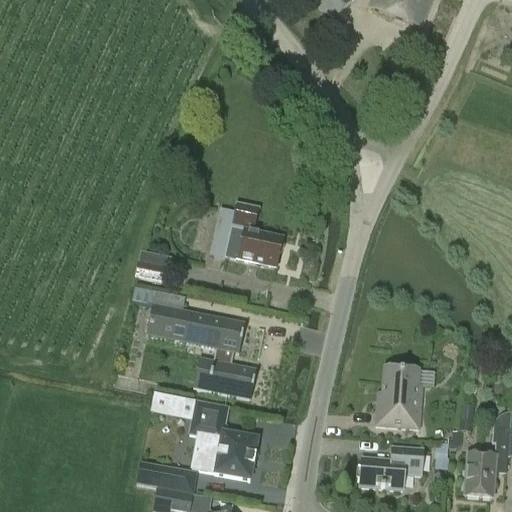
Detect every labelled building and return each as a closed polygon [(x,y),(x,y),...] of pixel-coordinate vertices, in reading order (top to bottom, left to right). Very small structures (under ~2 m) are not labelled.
[(357,1),(356,0),(305,0),(332,26),(357,1)] [(433,0),(373,0),(370,9),(422,30),(433,0)] [(218,212),(212,245),(229,249),(226,262),(274,273),(281,243),(252,237),(257,212),(235,207),(233,215),(218,212)] [(166,288),(169,272),(168,272),(137,266),(136,265),(133,282),(166,288)] [(152,308),(146,339),(215,353),(212,364),(198,361),(192,392),(249,404),(255,373),(231,368),(233,356),(237,357),(243,326),(152,308)] [(380,409),(376,409),(374,430),(417,433),(420,392),(416,391),(418,375),(383,372),(380,409)] [(191,474),(249,484),(256,444),(222,438),(227,412),(194,406),(188,438),(197,440),(191,474)] [(505,479),(507,461),(509,433),(510,416),(508,416),(503,417),(499,419),(494,423),(492,428),(492,432),(491,448),(494,448),(493,460),(466,459),(463,500),(491,502),(493,478),(498,478),(505,479)] [(420,479),(422,455),(391,452),(390,465),(360,463),(358,491),(401,495),(403,478),(420,479)] [(157,491),(157,492),(192,499),(195,479),(160,473),(157,491)] [(188,511),(192,499),(157,492),(152,511),(188,511)]
